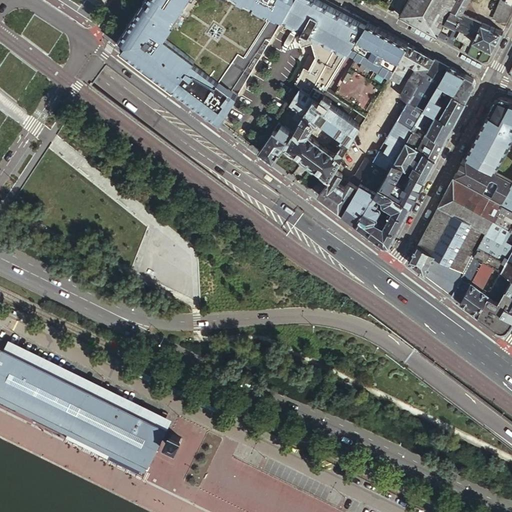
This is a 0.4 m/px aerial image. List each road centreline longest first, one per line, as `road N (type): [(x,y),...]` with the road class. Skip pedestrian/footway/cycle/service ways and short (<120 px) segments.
road 1 (primary): [(496,361),(0,6)]
road 2 (primary): [(87,301),(133,333),(507,511)]
road 3 (primary): [(87,301),(173,321),(334,316),(390,339),(511,431)]
road 4 (primary): [(391,269),(90,43)]
road 5 (residential): [(489,79),(391,269)]
road 6 (residential): [(345,0),(489,79)]
road 7 (primary): [(496,361),(466,324),(391,269)]
